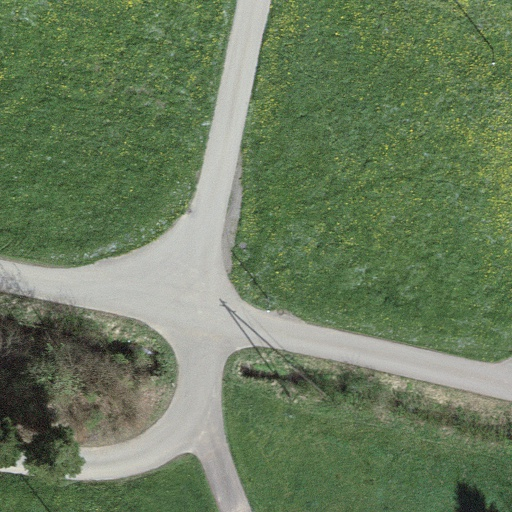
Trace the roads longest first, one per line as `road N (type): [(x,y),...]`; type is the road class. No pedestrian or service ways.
road 1 (unclassified): [(511,386),(196,315)]
road 2 (unclassified): [(196,315),(208,210),(253,0)]
road 3 (track): [(0,457),(112,457),(153,444),(202,411)]
road 4 (track): [(196,315),(202,411),(234,511)]
road 5 (unclassified): [(196,315),(33,277)]
